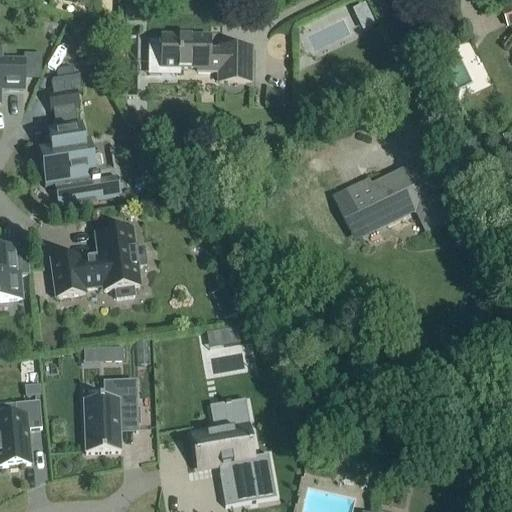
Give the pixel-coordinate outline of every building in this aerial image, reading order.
[(162,38),(161,70),(208,71),(208,74),(219,74),(219,85),(251,85),(251,50),(219,50),(219,51),(210,50),(210,39),(162,38)] [(0,54),(0,91),(6,91),(23,92),(23,74),(41,74),(41,55),(24,55),(24,63),(0,62),(0,60),(0,54)] [(53,97),(47,98),(50,115),(79,110),(76,97),(81,96),(79,79),(51,84),(53,97)] [(47,165),(42,166),(46,188),(44,188),(44,190),(55,188),(59,208),(72,206),(72,207),(97,203),(96,201),(119,198),(115,178),(99,181),(99,178),(94,179),(88,144),(83,145),(80,128),(81,128),(81,126),(47,132),(47,134),(48,133),(51,150),(44,151),(45,152),(47,165)] [(511,137),(511,136),(502,138),(507,149),(508,148),(511,157),(511,137)] [(346,194),(334,200),(349,231),(362,225),(360,221),(380,212),(385,223),(411,210),(423,234),(448,222),(429,183),(421,165),(398,176),(399,178),(372,192),(368,184),(346,194)] [(80,259),(51,263),(56,300),(85,296),(84,292),(102,290),(103,294),(115,292),(116,302),(134,299),(133,290),(139,289),(137,269),(146,268),(144,250),(134,251),(131,232),(95,237),(98,261),(80,263),(80,259)] [(0,303),(22,302),(20,276),(16,277),(13,250),(0,251),(0,303)] [(233,309),(221,314),(225,322),(237,317),(233,309)] [(237,330),(206,336),(208,352),(240,346),(237,330)] [(105,402),(83,403),(85,457),(120,455),(119,427),(135,427),(137,427),(135,384),(104,386),(105,402)] [(40,387),(23,389),(24,401),(41,399),(40,387)] [(0,470),(30,467),(27,433),(42,431),(39,404),(15,407),(16,420),(0,421),(0,470)] [(210,435),(193,438),(196,453),(194,453),(195,458),(196,458),(199,472),(207,470),(221,468),(223,477),(219,478),(225,510),(276,501),(271,475),(270,476),(268,465),(258,466),(252,467),(249,448),(251,448),(250,443),(248,444),(244,420),(214,425),(214,424),(212,424),(212,426),(213,426),(214,434),(210,435)]
